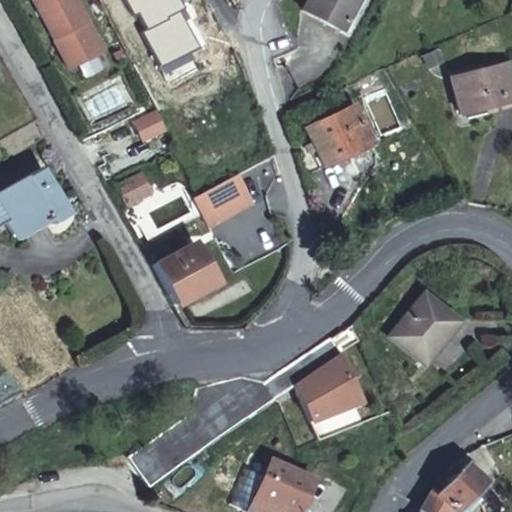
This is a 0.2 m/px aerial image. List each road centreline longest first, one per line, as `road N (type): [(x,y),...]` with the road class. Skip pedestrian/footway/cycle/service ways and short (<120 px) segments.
road 1 (residential): [(160,362),(164,334),(152,297),(0,21)]
road 2 (residential): [(285,340),(301,271),(300,223),(257,63),(263,0)]
road 3 (residential): [(285,340),(345,301),(398,244),(473,227),(511,242)]
road 4 (residential): [(0,430),(160,362)]
road 5 (residential): [(511,388),(424,465),(393,511)]
road 6 (residential): [(160,362),(285,340)]
